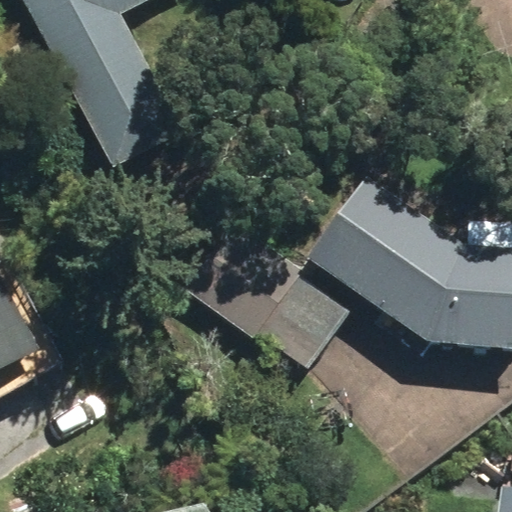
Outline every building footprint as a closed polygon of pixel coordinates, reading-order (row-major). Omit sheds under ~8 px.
[(24,0),(115,168),(184,131),(120,12),(143,0),(24,0)] [(473,244),(465,244),(364,175),(309,256),(432,340),(511,344),(511,227),(474,225),(473,244)] [(192,285),(261,332),(303,268),(235,221),(192,285)] [(0,368),(39,348),(0,273),(0,368)] [(511,511),(511,487),(503,486),(499,511),(511,511)] [(168,511),(211,511),(209,503),(168,511)]
